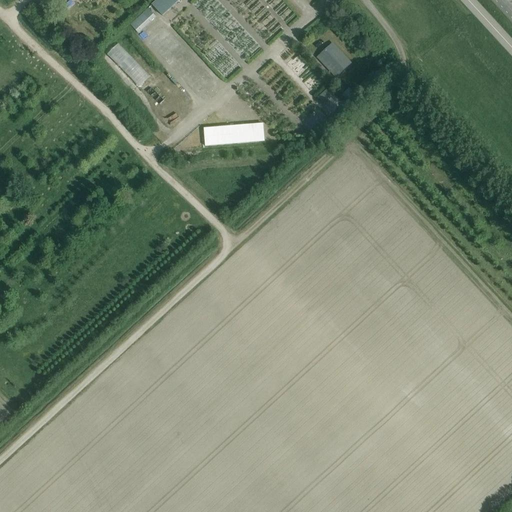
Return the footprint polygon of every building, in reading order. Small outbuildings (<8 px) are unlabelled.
[(157,0),(151,6),(162,17),(180,0),(157,0)] [(128,24),(137,34),(157,16),(148,6),(128,24)] [(158,35),(162,41),(159,42),(166,55),(177,49),(167,30),(158,35)] [(334,77),(351,62),(332,41),(315,57),(334,77)] [(345,103),(353,96),(346,88),(338,95),(345,103)]
